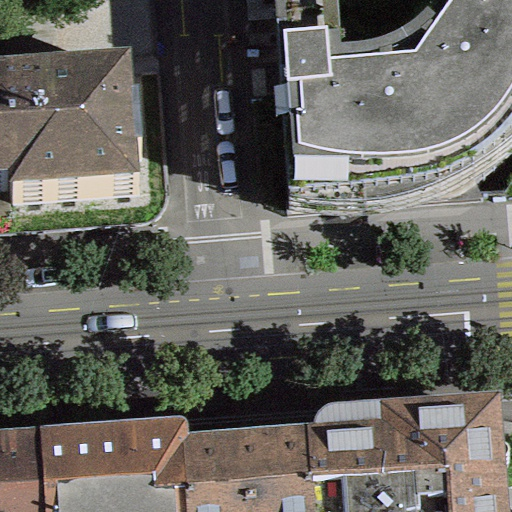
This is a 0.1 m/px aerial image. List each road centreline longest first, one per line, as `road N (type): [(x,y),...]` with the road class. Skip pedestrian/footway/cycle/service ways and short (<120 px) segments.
road 1 (residential): [(236,330),(211,0)]
road 2 (secondary): [(236,330),(511,310)]
road 3 (secondary): [(0,347),(236,330)]
